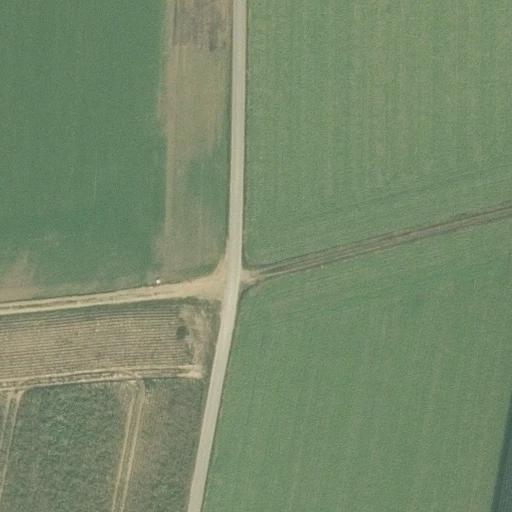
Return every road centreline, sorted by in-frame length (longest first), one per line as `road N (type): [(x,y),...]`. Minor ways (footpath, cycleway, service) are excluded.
road 1 (track): [(511,211),(343,259),(0,315)]
road 2 (unclassified): [(191,511),(232,280),(238,0)]
